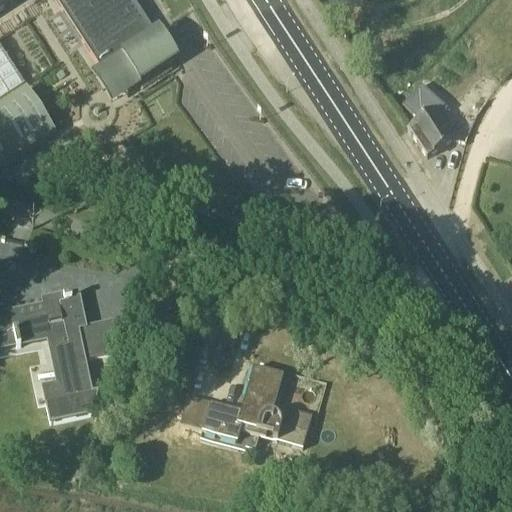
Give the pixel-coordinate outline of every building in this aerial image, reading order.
[(0,0),(0,12),(18,0),(52,0),(100,72),(121,58),(139,86),(176,62),(158,34),(155,36),(131,0),(0,0)] [(0,103),(24,88),(0,51),(0,141),(1,140),(15,161),(55,136),(55,135),(26,91),(0,108),(0,103)] [(407,131),(408,132),(412,137),(411,137),(427,161),(455,142),(441,120),(454,111),(461,120),(474,112),(463,94),(407,131)] [(0,348),(15,346),(16,352),(20,351),(19,345),(50,339),(60,386),(42,390),(46,408),(92,398),(78,333),(86,331),(79,300),(71,302),(71,299),(42,305),(43,308),(0,317),(0,348)] [(127,321),(93,328),(98,350),(121,345),(127,321)] [(245,450),(255,453),(258,440),(302,453),(312,420),(274,409),(283,379),(253,370),(240,415),(188,400),(179,429),(202,436),(199,443),(244,455),(245,450)]
